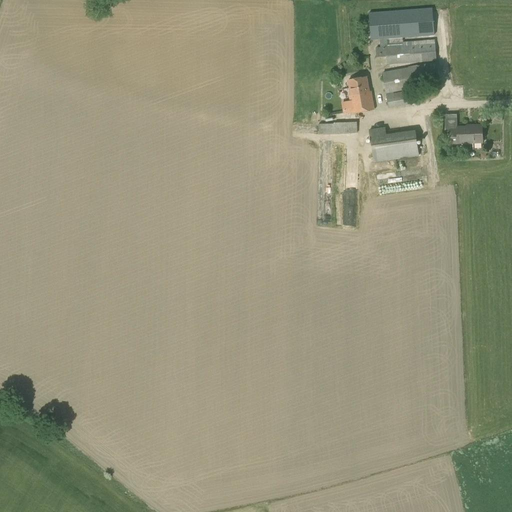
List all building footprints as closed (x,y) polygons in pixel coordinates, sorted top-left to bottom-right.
[(387,38),(434,35),(432,8),(369,12),(371,39),(380,39),(387,38)] [(403,46),(387,47),(387,38),(380,39),(380,47),(377,47),(378,57),(387,57),(387,64),(436,60),(435,40),(402,42),(403,46)] [(387,93),(440,83),(437,63),(383,73),(387,93)] [(369,92),(367,76),(348,80),(351,97),(349,97),(352,113),(374,109),(371,91),(369,92)] [(389,108),(416,104),(414,90),(387,95),(389,108)] [(319,134),(357,133),(357,122),(334,123),(334,124),(319,124),(319,134)] [(455,147),(455,143),(482,142),(482,125),(457,126),(457,129),(450,129),(451,143),(451,147),(455,147)] [(387,135),(386,128),(370,130),(374,161),(419,155),(415,131),(387,135)]
